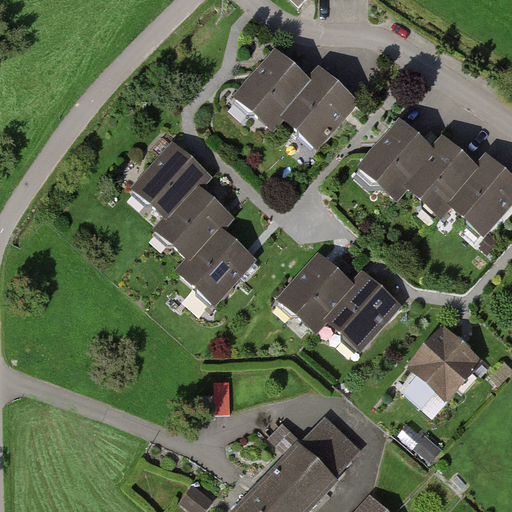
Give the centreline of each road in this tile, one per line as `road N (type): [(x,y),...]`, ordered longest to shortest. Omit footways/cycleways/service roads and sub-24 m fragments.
road 1 (residential): [(192,0),(62,142),(0,238)]
road 2 (residential): [(254,0),(302,32),(366,37),(397,49),(511,124)]
